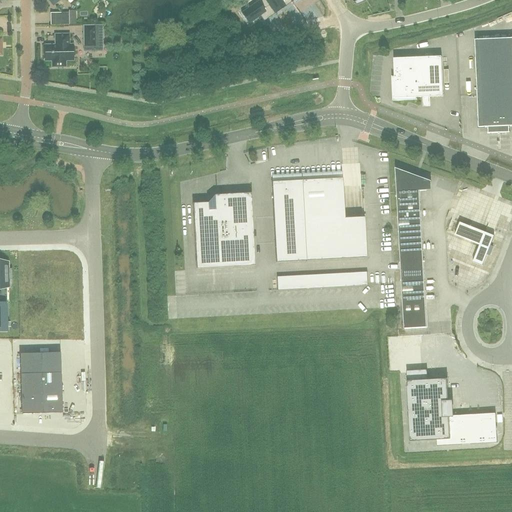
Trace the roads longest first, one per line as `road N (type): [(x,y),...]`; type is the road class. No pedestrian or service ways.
road 1 (unclassified): [(95,238),(96,442)]
road 2 (primary): [(249,134),(153,154),(95,151)]
road 3 (residential): [(19,131),(25,0)]
road 4 (residential): [(356,30),(479,0)]
